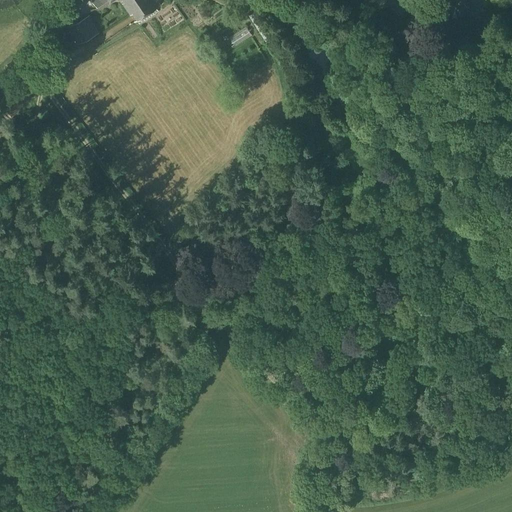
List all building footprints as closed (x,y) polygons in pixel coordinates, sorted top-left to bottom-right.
[(113,0),(119,0),(123,5),(130,0),(129,0),(90,0),(97,10),(110,1),(110,2),(113,0)] [(129,0),(130,0),(123,5),(130,15),(133,13),(137,20),(134,22),(161,5),(157,0),(129,0)] [(266,43),(274,37),(258,11),(249,16),(266,43)] [(141,22),(147,34),(168,24),(162,13),(141,22)] [(76,45),(98,33),(89,15),(66,27),(76,45)] [(239,51),(243,57),(260,47),(256,40),(239,51)] [(0,108),(9,117),(35,89),(21,77),(0,100),(0,108)] [(174,300),(183,293),(176,284),(167,291),(174,300)]
